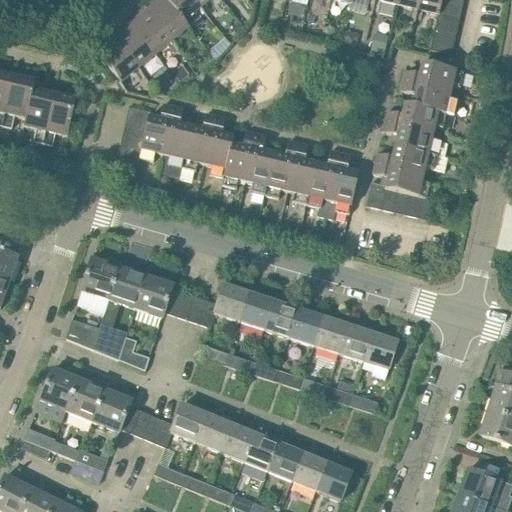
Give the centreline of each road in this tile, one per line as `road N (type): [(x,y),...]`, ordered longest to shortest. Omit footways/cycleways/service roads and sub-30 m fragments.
road 1 (residential): [(376,461),(188,388),(141,380),(31,339)]
road 2 (residential): [(354,218),(394,52),(456,65),(470,0)]
road 3 (tertiary): [(341,278),(77,205)]
road 4 (residential): [(465,314),(511,98)]
road 5 (residential): [(395,511),(465,314)]
road 6 (residential): [(155,511),(92,493),(0,449)]
road 7 (residential): [(77,205),(75,180),(97,92),(66,64)]
road 8 (residential): [(31,339),(77,205)]
road 9 (tertiary): [(465,314),(341,278)]
